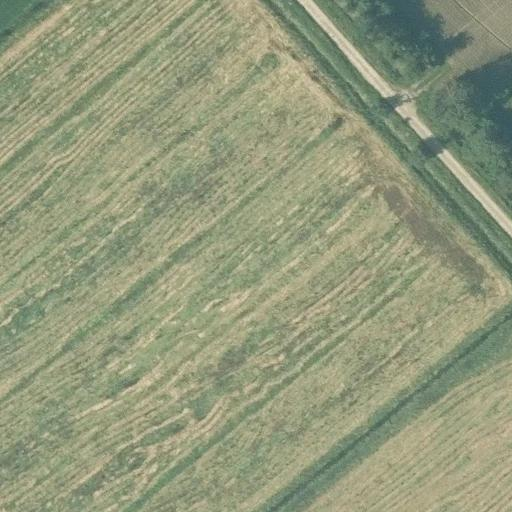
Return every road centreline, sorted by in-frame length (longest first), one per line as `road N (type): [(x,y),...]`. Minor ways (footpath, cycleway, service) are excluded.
road 1 (track): [(511,237),(296,0)]
road 2 (track): [(495,16),(395,108)]
